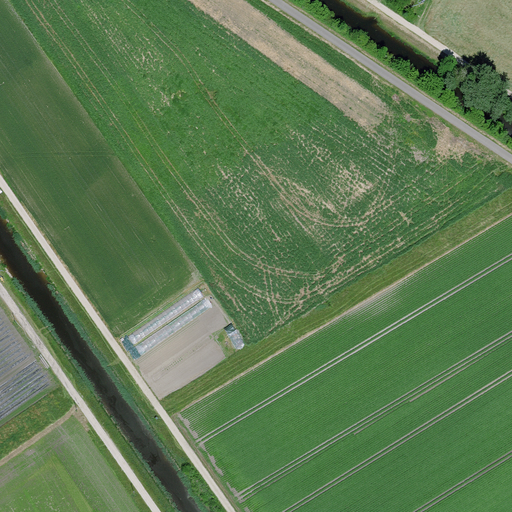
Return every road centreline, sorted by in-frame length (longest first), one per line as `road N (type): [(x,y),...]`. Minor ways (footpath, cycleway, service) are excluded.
road 1 (track): [(0,184),(228,511)]
road 2 (track): [(269,0),(511,158)]
road 3 (track): [(157,511),(0,286)]
road 4 (track): [(371,0),(511,96)]
